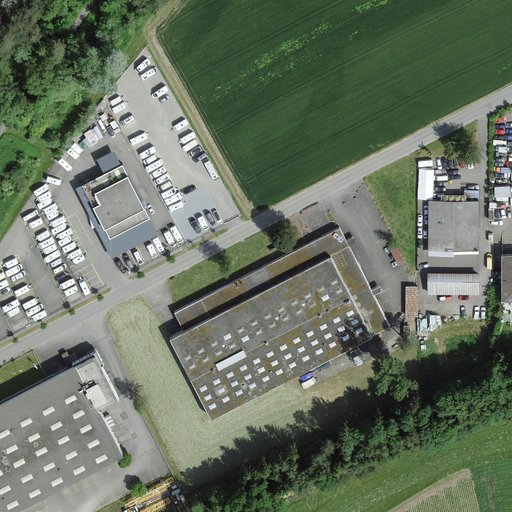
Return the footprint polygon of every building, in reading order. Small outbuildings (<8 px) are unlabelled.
[(161,233),(117,147),(69,172),(108,247),(113,258),(161,233)] [(429,250),(481,250),(480,199),(429,200),(429,250)] [(211,418),(391,327),(340,227),(174,310),(183,329),(169,336),(211,418)] [(511,250),(501,251),(501,303),(511,303),(511,250)] [(429,294),(481,295),(482,270),(430,268),(429,294)] [(406,318),(426,318),(426,300),(419,300),(419,284),(406,284),(406,318)] [(95,346),(0,397),(0,511),(5,511),(121,451),(99,410),(123,397),(95,346)]
